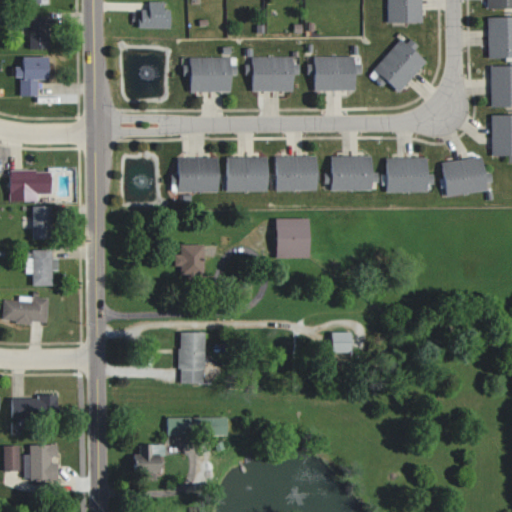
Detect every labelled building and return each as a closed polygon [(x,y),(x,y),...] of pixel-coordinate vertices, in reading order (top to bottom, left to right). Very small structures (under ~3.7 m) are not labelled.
[(385,0),(386,23),(421,23),(420,0),(385,0)] [(168,29),(169,10),(161,10),(162,2),(147,2),(147,11),(138,10),(138,28),(168,29)] [(46,16),(28,17),(29,50),(48,49),(46,16)] [(511,17),(486,18),(487,59),(511,58),(511,17)] [(384,80),(396,91),(424,61),(400,38),(368,73),(380,84),(384,80)] [(46,55),(19,56),(20,95),(36,94),(36,79),(47,79),(46,55)] [(311,56),(312,89),(353,88),(352,55),(311,56)] [(187,56),(187,64),(181,65),(181,75),(187,75),(188,91),(229,91),(229,56),(187,56)] [(291,89),(290,56),(250,56),(250,90),(291,89)] [(511,105),(511,64),(489,65),(490,106),(511,105)] [(511,112),(489,114),(490,154),(506,154),(507,162),(511,161),(511,112)] [(314,154),(273,155),(274,190),(315,189),(314,154)] [(369,155),(328,155),(329,190),(370,189),(369,155)] [(216,191),(216,156),(173,157),(173,183),(175,183),(176,192),(216,191)] [(265,156),(224,157),(225,191),(266,190),(265,156)] [(424,156),(384,157),(384,192),(425,191),(424,156)] [(443,194),(483,191),(481,157),(441,160),(443,194)] [(48,194),(48,170),(7,170),(7,200),(34,200),(35,193),(48,194)] [(30,206),(31,238),(51,237),(50,205),(30,206)] [(306,217),(273,218),(274,257),(307,257),(306,217)] [(173,253),(172,272),(201,273),(202,244),(178,243),(178,253),(173,253)] [(23,274),(30,274),(30,285),(51,285),(51,270),(56,270),(57,257),(50,257),(50,250),(24,250),(23,274)] [(45,322),(46,297),(17,295),(17,300),(1,299),(0,320),(45,322)] [(177,382),(203,383),(204,331),(178,331),(177,382)] [(349,352),(349,331),(329,331),(329,353),(349,352)] [(9,394),(9,414),(57,414),(57,394),(9,394)] [(157,455),(162,456),(162,444),(136,443),(135,470),(142,470),(142,478),(156,479),(157,455)] [(27,444),(27,454),(21,454),(21,480),(62,480),(62,466),(53,466),(53,444),(27,444)] [(18,445),(2,445),(1,469),(18,469),(18,445)]
